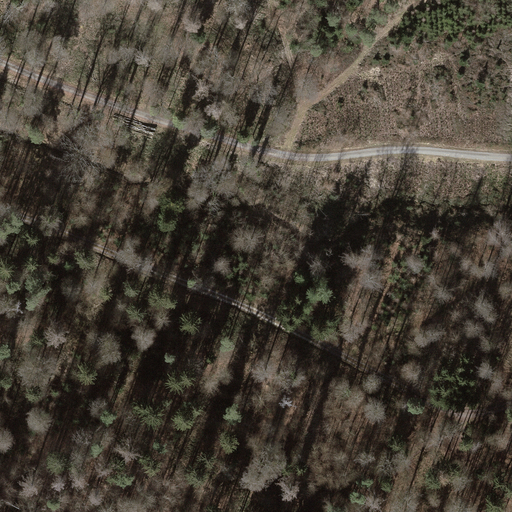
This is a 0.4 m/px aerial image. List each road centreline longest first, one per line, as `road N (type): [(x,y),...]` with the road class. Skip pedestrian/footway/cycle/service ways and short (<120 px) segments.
road 1 (track): [(511,155),(401,146),(303,161),(0,62)]
road 2 (track): [(474,417),(301,333),(0,211)]
road 3 (track): [(511,404),(296,511)]
